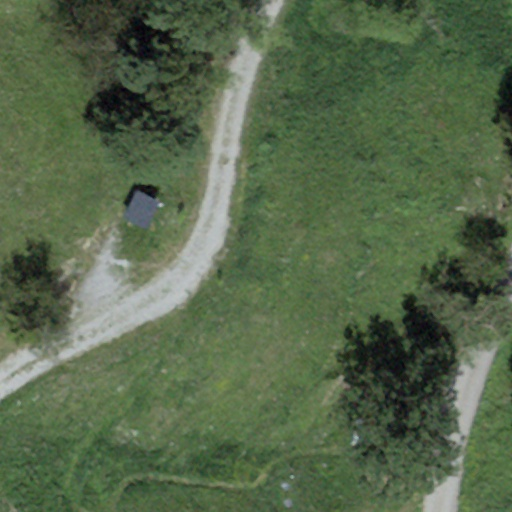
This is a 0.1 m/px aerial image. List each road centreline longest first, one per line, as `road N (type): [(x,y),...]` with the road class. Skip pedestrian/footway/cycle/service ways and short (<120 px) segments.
road 1 (track): [(0,384),(170,309),(193,279),(209,244),(243,81),(270,0)]
road 2 (track): [(441,511),(454,425),(511,282)]
